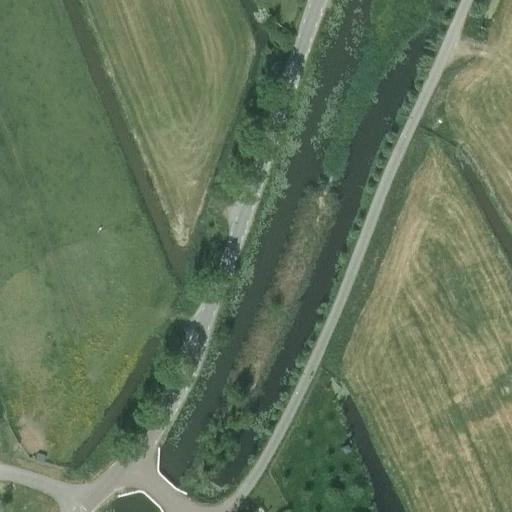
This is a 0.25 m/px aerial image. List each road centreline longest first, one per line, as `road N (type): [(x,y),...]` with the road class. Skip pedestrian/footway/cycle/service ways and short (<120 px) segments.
road 1 (residential): [(227,511),(280,433),(467,0)]
road 2 (unclassified): [(127,464),(170,400),(201,328),(317,0)]
road 3 (track): [(112,230),(162,312),(201,328)]
